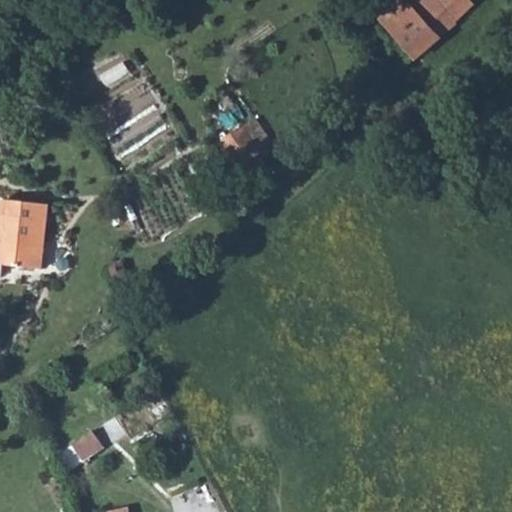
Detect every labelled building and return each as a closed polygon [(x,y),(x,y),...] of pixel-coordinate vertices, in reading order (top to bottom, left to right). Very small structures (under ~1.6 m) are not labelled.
[(428,0),(421,6),(416,0),(400,0),(371,24),(380,36),(350,61),(375,90),(465,10),(454,0),(428,0)] [(445,74),(421,96),(429,105),(450,82),(445,74)] [(413,124),(402,110),(400,108),(393,114),(395,117),(403,124),(405,124),(413,124)] [(223,144),(248,172),(271,151),(246,124),(223,144)] [(42,204),(0,199),(0,265),(32,268),(42,204)] [(80,439),(60,454),(72,470),(92,455),(80,439)]
